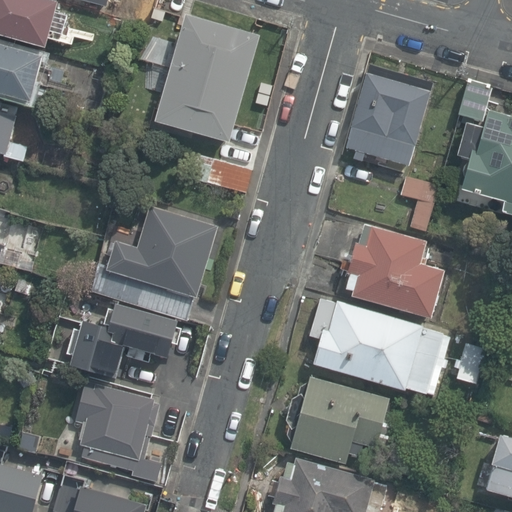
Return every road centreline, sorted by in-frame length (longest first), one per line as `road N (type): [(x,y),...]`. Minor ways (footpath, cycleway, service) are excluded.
road 1 (residential): [(349,1),(201,477)]
road 2 (residential): [(349,1),(474,41)]
